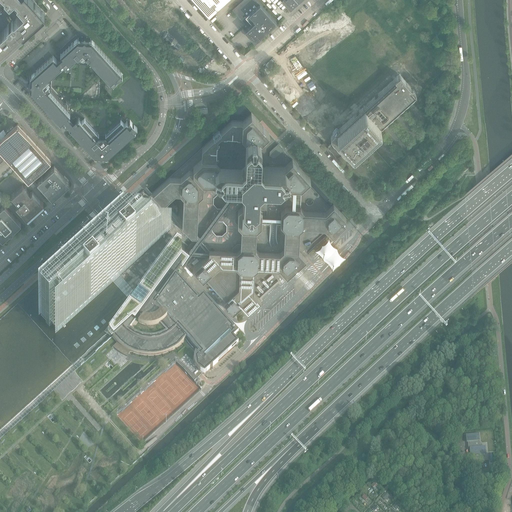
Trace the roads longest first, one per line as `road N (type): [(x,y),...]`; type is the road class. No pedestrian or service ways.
road 1 (motorway): [(511,197),(170,511)]
road 2 (motorway): [(196,511),(511,221)]
road 3 (unclassified): [(500,511),(509,466),(496,317),(476,149),(457,128)]
road 4 (motorway): [(511,170),(273,391)]
road 5 (motorway): [(298,443),(511,247)]
road 6 (unclassified): [(375,212),(244,70)]
road 7 (motorway): [(273,391),(124,511)]
road 8 (motorway): [(273,391),(169,511)]
road 9 (secondary): [(0,300),(106,203)]
road 10 (unclassified): [(457,128),(467,86),(460,0)]
road 11 (secondary): [(90,0),(155,74),(163,101)]
road 12 (tertiary): [(101,186),(18,93)]
road 13 (tertiary): [(8,101),(94,191)]
road 14 (secondary): [(111,199),(171,143),(179,104)]
